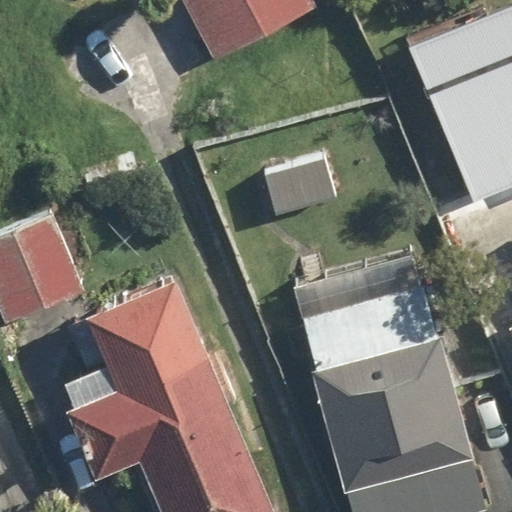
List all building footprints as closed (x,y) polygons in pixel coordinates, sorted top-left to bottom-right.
[(316,1),(315,0),(188,0),(217,53),(316,1)] [(330,150),(268,161),(275,205),(338,195),(330,150)] [(52,206),(0,226),(0,300),(6,317),(83,288),(52,206)] [(428,237),(300,268),(350,476),(478,446),(428,237)] [(278,511),(176,266),(91,301),(116,363),(57,388),(93,474),(142,453),(166,511),(278,511)] [(485,511),(486,511),(475,457),(349,483),(354,511),(485,511)]
